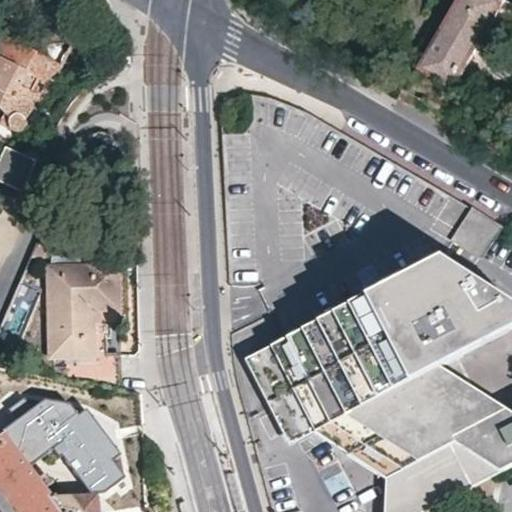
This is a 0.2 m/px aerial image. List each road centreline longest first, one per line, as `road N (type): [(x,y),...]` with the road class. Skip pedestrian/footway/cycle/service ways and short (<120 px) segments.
road 1 (residential): [(205,25),(215,355),(257,511)]
road 2 (residential): [(205,25),(511,197)]
